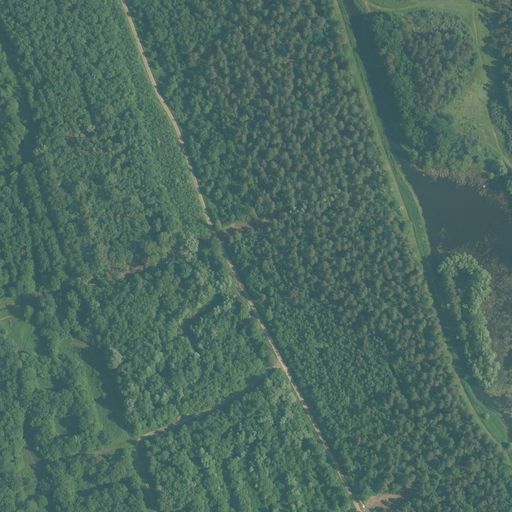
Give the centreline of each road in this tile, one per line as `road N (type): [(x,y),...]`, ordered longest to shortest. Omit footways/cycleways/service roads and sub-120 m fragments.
road 1 (unclassified): [(359,511),(209,224),(122,0)]
road 2 (track): [(31,468),(18,358),(37,287),(19,186),(30,133),(0,34)]
road 3 (track): [(336,0),(447,347)]
road 4 (track): [(502,157),(473,141),(431,153),(408,144),(363,0)]
road 5 (track): [(281,361),(223,403),(140,438),(136,449),(155,511)]
road 6 (track): [(137,442),(0,476)]
road 7 (track): [(511,467),(463,393),(447,347)]
